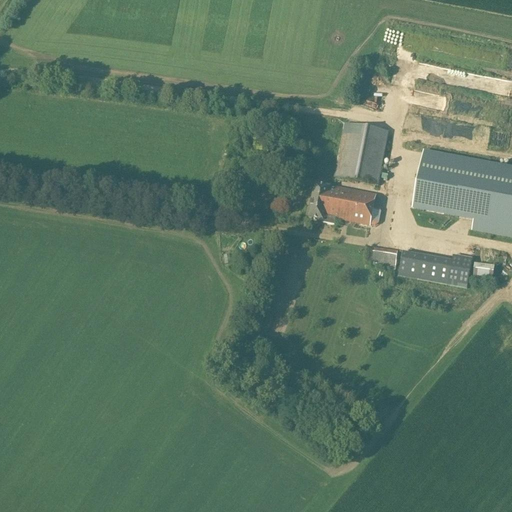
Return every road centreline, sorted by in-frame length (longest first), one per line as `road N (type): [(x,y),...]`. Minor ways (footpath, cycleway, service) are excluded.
road 1 (track): [(0,74),(23,70),(398,124),(378,243)]
road 2 (track): [(0,184),(378,243)]
